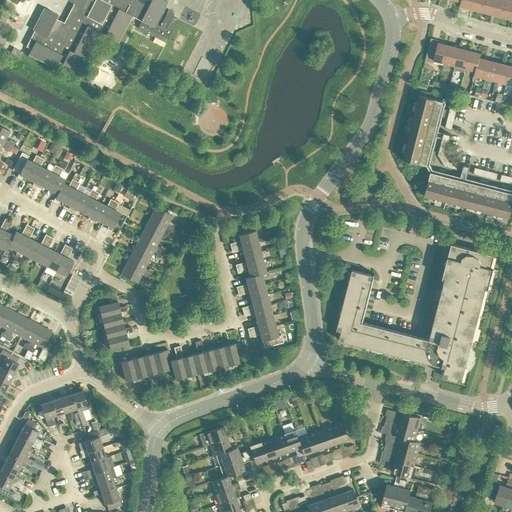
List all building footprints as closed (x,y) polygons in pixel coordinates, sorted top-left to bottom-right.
[(32,34),(26,46),(31,49),(28,54),(55,68),(58,62),(75,71),(82,57),(86,59),(100,33),(118,42),(131,16),(141,21),(137,28),(166,43),(178,19),(172,16),(173,12),(168,10),(166,13),(162,11),(167,2),(164,0),(150,0),(150,1),(148,0),(67,0),(68,0),(76,4),(73,10),(70,9),(63,22),(55,18),(57,14),(43,7),(32,29),(36,31),(34,35),(32,34)] [(460,6),(470,8),(472,0),(461,0),(461,1),(460,6)] [(472,0),(470,8),(481,11),(483,0),(472,0)] [(483,0),(481,11),(492,14),(495,0),(483,0)] [(495,0),(492,14),(502,17),(506,0),(495,0)] [(511,0),(506,0),(502,17),(511,19),(511,0)] [(433,60),(444,63),(449,45),(438,42),(438,43),(430,41),(426,57),(433,59),(433,60)] [(444,63),(455,65),(459,48),(449,45),(444,63)] [(13,47),(10,52),(20,58),(23,53),(13,47)] [(465,68),(470,51),(459,48),(455,65),(454,70),(464,72),(465,68)] [(465,68),(475,71),(476,71),(479,58),(481,53),(470,51),(465,68)] [(474,75),(485,78),(489,60),(479,58),(476,71),(475,71),(474,75)] [(485,78),(495,81),(500,63),(489,60),(485,78)] [(495,81),(506,83),(510,66),(500,63),(495,81)] [(103,97),(107,100),(112,90),(107,88),(103,97)] [(419,95),(403,158),(427,165),(428,158),(429,154),(430,150),(434,137),(435,133),(436,129),(439,116),(440,112),(441,108),(443,101),(429,97),(424,96),(419,95)] [(0,125),(0,140),(12,146),(14,141),(10,139),(9,141),(5,139),(9,131),(0,125)] [(0,140),(0,148),(2,145),(5,147),(4,149),(9,151),(12,146),(0,140)] [(41,140),(36,149),(41,152),(44,146),(46,143),(41,140)] [(53,153),(57,147),(51,144),(48,150),(53,153)] [(67,151),(63,158),(69,160),(70,158),(72,154),(68,152),(67,151)] [(22,176),(28,179),(39,157),(35,155),(32,162),(26,159),(28,155),(21,152),(12,169),(19,173),(17,177),(21,179),(22,176)] [(32,185),(36,187),(45,169),(40,166),(43,159),(39,157),(28,179),(34,181),(32,185)] [(42,186),(47,188),(58,167),(55,165),(51,172),(45,169),(36,187),(40,189),(42,186)] [(51,195),(55,196),(55,197),(62,183),(63,183),(65,179),(59,176),(62,169),(58,167),(47,188),(53,191),(51,195)] [(510,212),(511,207),(511,205),(511,192),(508,192),(504,190),(500,189),(487,186),(483,185),(479,184),(466,181),(462,180),(459,179),(445,175),(442,174),(438,173),(431,172),(425,195),(509,217),(510,212)] [(59,200),(64,203),(76,181),(72,179),(68,186),(63,183),(62,183),(55,197),(55,196),(53,201),(57,203),(59,200)] [(68,209),(72,211),(81,193),(76,190),(80,183),(76,181),(64,203),(70,205),(68,209)] [(118,193),(121,186),(116,183),(112,190),(118,193)] [(78,210),(83,213),(95,191),(91,189),(87,196),(81,193),(72,211),(76,213),(78,210)] [(87,219),(91,221),(101,203),(95,200),(99,193),(95,191),(83,213),(89,215),(87,219)] [(97,220),(103,222),(114,201),(110,198),(106,206),(101,203),(91,221),(95,223),(97,220)] [(114,201),(103,222),(108,225),(107,228),(111,231),(120,213),(114,210),(118,203),(114,201)] [(155,206),(149,218),(166,226),(174,230),(177,225),(172,223),(171,225),(168,223),(172,215),(155,206)] [(0,236),(3,230),(9,220),(5,218),(0,226),(0,236)] [(149,218),(143,229),(160,237),(164,229),(168,231),(167,233),(171,235),(174,230),(166,226),(149,218)] [(0,246),(6,250),(8,246),(13,235),(7,232),(13,222),(9,220),(3,230),(0,236),(0,246)] [(8,246),(17,251),(25,236),(30,226),(26,224),(21,234),(15,231),(13,235),(8,246)] [(17,251),(27,256),(34,241),(29,238),(34,228),(30,226),(25,236),(17,251)] [(143,229),(138,240),(154,248),(162,253),(165,248),(160,245),(160,247),(156,245),(160,237),(143,229)] [(229,243),(231,248),(257,241),(255,230),(238,234),(240,240),(229,243)] [(27,256),(36,260),(44,246),(49,236),(45,234),(40,244),(34,241),(27,256)] [(36,260),(46,265),(54,251),(48,248),(53,238),(49,236),(44,246),(36,260)] [(138,240),(132,251),(149,260),(153,252),(156,254),(155,255),(160,258),(162,253),(154,248),(138,240)] [(242,249),(244,255),(260,251),(257,241),(231,248),(232,252),(242,249)] [(349,284),(337,329),(341,331),(339,339),(442,366),(445,369),(443,376),(462,381),(464,374),(466,373),(468,372),(469,371),(470,370),(472,368),(473,367),(473,366),(474,365),(474,364),(475,363),(475,361),(475,360),(475,359),(475,358),(475,357),(475,356),(475,354),(475,353),(474,352),(474,351),(473,350),(473,349),(472,348),(471,346),(486,289),(488,290),(494,267),(491,267),(494,255),(451,243),(442,278),(445,278),(429,339),(362,322),(374,275),(352,269),(352,272),(347,271),(346,283),(349,284)] [(46,265),(55,270),(63,256),(68,246),(64,244),(59,254),(54,251),(46,265)] [(63,256),(55,270),(65,275),(73,261),(67,258),(72,248),(68,246),(63,256)] [(132,251),(126,262),(143,271),(151,275),(153,270),(149,268),(148,269),(144,268),(149,260),(132,251)] [(235,264),(236,269),(263,262),(260,251),(244,255),(246,261),(235,264)] [(143,271),(126,262),(120,274),(137,282),(141,274),(145,276),(144,278),(148,280),(151,275),(143,271)] [(248,270),(249,276),(261,273),(266,272),(263,262),(236,269),(237,273),(248,270)] [(236,286),(237,291),(264,284),(261,273),(249,276),(245,277),(246,284),(236,286)] [(249,292),(250,299),(267,294),(264,284),(237,291),(238,295),(249,292)] [(241,307),(242,312),(269,304),(267,294),(250,299),(252,304),(241,307)] [(98,306),(103,325),(122,320),(120,312),(119,307),(117,301),(114,302),(111,303),(98,306)] [(254,313),(256,319),(272,315),(269,304),(242,312),(244,316),(254,313)] [(0,334),(0,335),(5,338),(17,313),(6,308),(0,319),(0,325),(6,328),(4,332),(2,331),(0,334)] [(12,332),(20,336),(29,319),(17,313),(5,338),(10,341),(12,336),(10,335),(12,332)] [(247,328),(248,332),(275,325),(272,315),(256,319),(257,325),(247,328)] [(22,347),(27,350),(40,325),(29,319),(20,336),(28,340),(26,343),(24,342),(22,347)] [(125,344),(128,343),(126,333),(124,328),(122,320),(103,325),(109,348),(122,345),(125,344)] [(40,325),(27,350),(32,352),(34,348),(33,347),(34,343),(42,347),(37,357),(44,361),(53,343),(46,340),(51,331),(40,325)] [(275,325),(248,332),(249,337),(260,334),(261,340),(262,340),(264,347),(283,342),(281,335),(277,336),(275,325)] [(210,349),(215,369),(238,362),(235,350),(234,346),(233,343),(223,346),(218,347),(210,349)] [(0,354),(4,357),(0,365),(0,367),(13,374),(18,364),(15,362),(18,357),(2,349),(0,352),(0,354)] [(197,353),(189,355),(194,374),(215,369),(210,349),(202,351),(197,353)] [(147,354),(139,356),(144,376),(168,369),(164,357),(164,354),(163,350),(152,353),(147,354)] [(181,357),(176,358),(170,360),(175,379),(194,374),(189,355),(181,357)] [(121,365),(122,368),(126,381),(144,376),(139,356),(131,358),(126,360),(120,361),(121,361),(121,365)] [(0,379),(8,383),(13,374),(0,367),(0,379)] [(76,408),(77,412),(79,417),(82,425),(86,424),(82,410),(88,408),(86,405),(87,404),(82,390),(71,394),(76,408)] [(71,394),(61,397),(66,411),(76,408),(71,394)] [(61,397),(51,400),(56,415),(59,424),(63,422),(61,417),(62,417),(60,413),(66,411),(61,397)] [(283,398),(273,402),(275,409),(285,406),(283,398)] [(56,415),(51,400),(40,404),(47,426),(54,424),(51,416),(56,415)] [(403,413),(400,425),(417,429),(421,417),(403,413)] [(24,424),(19,434),(41,445),(43,441),(34,437),(37,431),(33,428),(36,422),(28,418),(25,424),(24,424)] [(93,431),(100,429),(97,421),(90,423),(93,431)] [(342,421),(331,425),(337,442),(348,438),(342,421)] [(205,431),(209,443),(226,437),(222,425),(205,431)] [(331,425),(319,429),(325,446),(337,442),(331,425)] [(396,436),(402,438),(414,441),(414,440),(417,429),(400,425),(396,436)] [(102,447),(98,436),(106,434),(104,428),(100,429),(93,431),(87,433),(88,439),(87,440),(78,443),(80,449),(79,450),(80,454),(102,447)] [(294,429),(283,433),(289,450),(300,447),(300,446),(297,437),(294,429)] [(319,429),(308,433),(314,450),(325,446),(319,429)] [(283,433),(271,437),(277,454),(289,450),(283,433)] [(308,433),(297,437),(300,446),(300,447),(302,454),(314,450),(308,433)] [(19,434),(14,443),(27,450),(30,445),(39,449),(41,445),(19,434)] [(213,455),(217,453),(230,448),(226,437),(209,443),(213,455)] [(271,437),(260,441),(266,458),(277,454),(271,437)] [(402,438),(399,449),(417,454),(420,442),(414,440),(414,441),(402,438)] [(266,458),(260,441),(248,445),(254,462),(266,458)] [(14,443),(9,453),(31,464),(33,460),(24,456),(27,450),(14,443)] [(217,453),(221,464),(240,458),(236,446),(230,448),(217,453)] [(91,462),(105,457),(102,447),(80,454),(82,458),(89,455),(91,462)] [(399,449),(396,461),(414,465),(417,454),(399,449)] [(9,453),(4,463),(17,470),(20,464),(29,468),(31,464),(9,453)] [(114,465),(110,455),(105,457),(91,462),(93,468),(91,469),(86,470),(87,474),(92,473),(94,472),(109,467),(112,466),(114,465)] [(221,464),(225,476),(227,475),(244,469),(240,458),(221,464)] [(414,465),(396,461),(393,473),(411,477),(414,465)] [(4,463),(0,469),(0,472),(21,484),(23,479),(14,475),(17,470),(4,463)] [(96,476),(98,483),(112,478),(112,477),(116,476),(112,466),(109,467),(94,472),(92,473),(87,474),(88,478),(96,476)] [(21,484),(0,472),(0,485),(7,489),(10,483),(19,488),(21,484)] [(494,502),(505,505),(511,482),(511,478),(508,477),(505,486),(500,484),(500,482),(497,481),(499,474),(493,472),(485,496),(495,499),(494,502)] [(440,485),(442,475),(437,474),(434,484),(440,485)] [(210,481),(214,492),(231,486),(227,475),(225,476),(210,481)] [(98,483),(101,493),(115,488),(112,478),(98,483)] [(218,504),(235,498),(239,496),(237,490),(246,486),(245,482),(238,484),(231,486),(214,492),(218,504)] [(382,503),(393,507),(399,487),(387,483),(382,503)] [(393,507),(405,509),(405,510),(409,496),(411,490),(399,487),(393,507)] [(115,488),(101,493),(105,503),(106,503),(108,509),(121,505),(115,488)] [(352,489),(341,493),(347,510),(359,506),(352,489)] [(341,493),(330,496),(335,511),(341,511),(347,510),(341,493)] [(335,511),(330,496),(318,500),(322,511),(335,511)] [(404,511),(416,511),(420,499),(409,496),(405,510),(405,509),(404,511)] [(218,504),(220,511),(230,511),(239,509),(235,498),(218,504)] [(420,499),(416,511),(429,511),(432,502),(420,499)] [(307,505),(308,509),(309,511),(322,511),(318,500),(307,505)]
